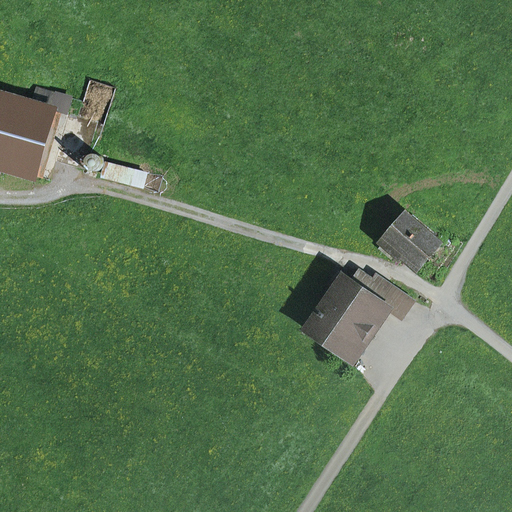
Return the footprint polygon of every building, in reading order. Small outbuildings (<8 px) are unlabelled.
[(2,96),(0,104),(0,166),(36,177),(55,111),(65,115),(70,98),(37,89),(32,105),(2,96)] [(91,170),(96,172),(101,170),(105,166),(105,161),(102,156),(97,154),(91,156),(88,160),(88,166),(91,170)] [(111,166),(107,177),(131,184),(134,172),(111,166)] [(131,184),(143,187),(146,175),(134,172),(131,184)] [(402,254),(417,267),(437,244),(407,217),(383,246),(398,259),(402,254)] [(412,302),(379,279),(376,284),(362,275),(355,285),(383,304),(402,317),(412,302)] [(329,302),(309,331),(347,357),(383,304),(355,285),(345,278),(335,293),(328,288),(322,297),(329,302)]
